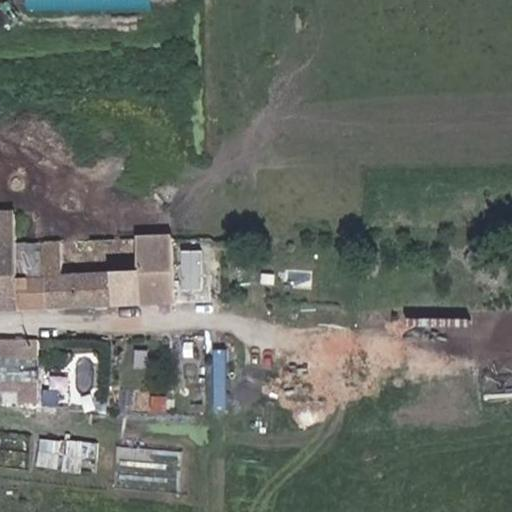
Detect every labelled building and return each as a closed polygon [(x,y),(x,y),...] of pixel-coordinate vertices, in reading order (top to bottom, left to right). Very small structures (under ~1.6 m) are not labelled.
[(0,243),(24,242),(23,212),(0,212),(0,243)] [(65,274),(140,268),(138,238),(24,242),(25,276),(65,274)] [(140,268),(141,298),(179,295),(177,239),(138,238),(140,268)] [(25,276),(24,242),(0,243),(0,306),(3,307),(1,278),(25,276)] [(64,303),(141,298),(140,268),(65,274),(64,303)] [(25,305),(64,303),(65,274),(25,276),(25,305)] [(3,307),(25,305),(25,276),(1,278),(3,307)] [(43,337),(3,336),(2,402),(58,402),(59,371),(43,371),(43,337)] [(234,407),(235,349),(222,348),(221,406),(234,407)] [(97,470),(100,441),(44,436),(41,465),(97,470)]
